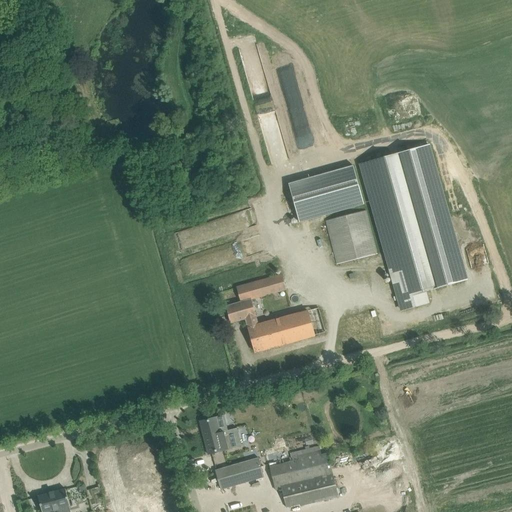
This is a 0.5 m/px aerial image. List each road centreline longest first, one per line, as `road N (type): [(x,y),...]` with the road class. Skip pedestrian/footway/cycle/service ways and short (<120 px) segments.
road 1 (unclassified): [(163,406),(368,351)]
road 2 (unclassified): [(0,451),(163,406)]
road 3 (track): [(368,351),(511,314)]
